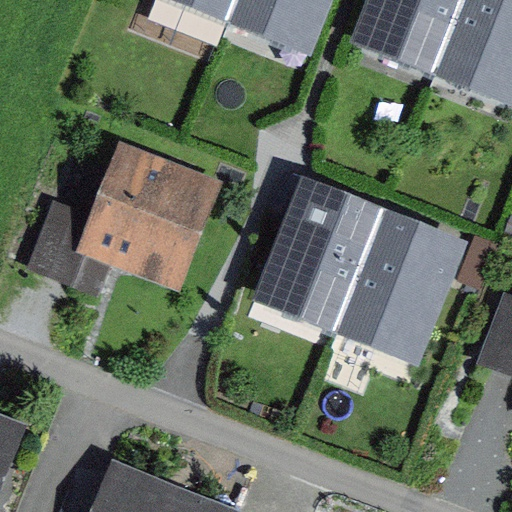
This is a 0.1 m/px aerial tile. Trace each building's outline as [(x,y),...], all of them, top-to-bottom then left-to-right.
[(147,0),(146,6),(318,68),(342,0),(147,0)] [(511,0),(373,0),(353,56),(511,115),(511,0)] [(243,192),(131,146),(86,256),(198,301),(243,192)] [(254,314),(424,376),(472,246),(301,184),(254,314)] [(511,296),(503,293),(476,365),(511,378),(511,296)] [(0,511),(7,511),(41,433),(0,416),(0,511)] [(233,511),(121,465),(100,511),(233,511)]
